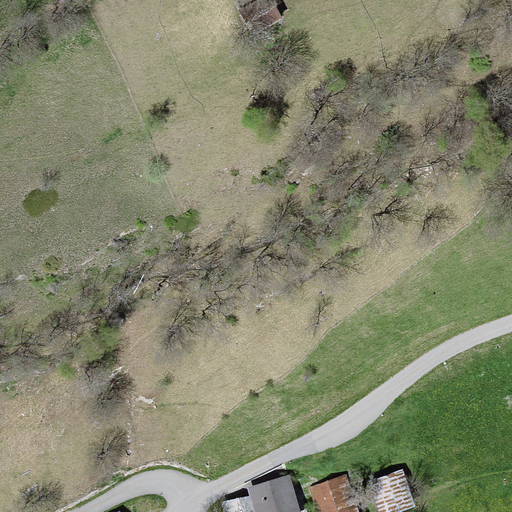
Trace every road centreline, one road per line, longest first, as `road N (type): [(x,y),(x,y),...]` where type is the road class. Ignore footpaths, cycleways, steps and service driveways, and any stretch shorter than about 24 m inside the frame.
road 1 (unclassified): [(194,507),(350,428),(453,346),(511,325)]
road 2 (residential): [(194,507),(169,480),(133,482),(92,511)]
